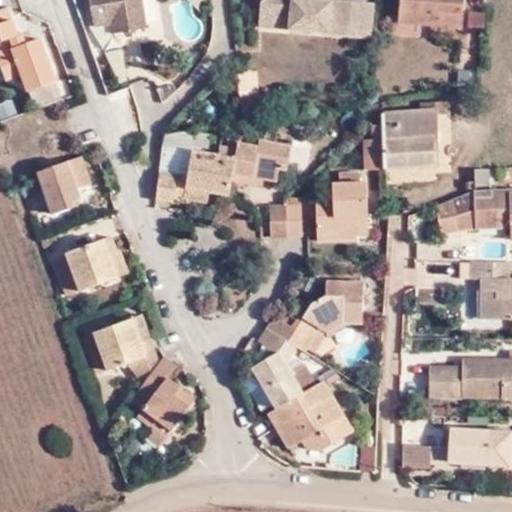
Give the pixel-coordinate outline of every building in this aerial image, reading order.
[(93,0),(96,23),(115,21),(116,32),(146,27),(148,27),(143,0),(93,0)] [(291,31),(329,34),(329,36),(349,37),(351,14),(352,6),(332,4),(332,3),(294,0),(293,0),(260,0),(259,19),(292,22),(291,31)] [(401,0),(399,22),(462,27),(464,0),(401,0)] [(464,27),(483,28),(484,11),(465,10),(464,27)] [(12,41),(21,38),(12,11),(0,15),(0,45),(11,42),(12,41)] [(292,22),(259,19),(259,29),(291,31),(292,22)] [(115,21),(96,23),(91,24),(105,46),(116,32),(115,21)] [(12,41),(16,50),(30,45),(26,35),(21,38),(12,41)] [(30,45),(16,50),(14,51),(0,55),(0,56),(10,83),(24,78),(30,94),(59,83),(44,40),(30,45)] [(259,94),(241,95),(243,121),(261,119),(259,94)] [(390,144),(390,168),(443,167),(442,122),(444,120),(451,120),(453,115),(451,107),(430,106),(430,115),(390,116),(390,127),(390,144)] [(377,144),(390,144),(390,127),(378,127),(377,144)] [(164,176),(190,181),(194,157),(198,133),(170,138),(164,176)] [(237,156),(240,141),(225,138),(222,153),(237,156)] [(240,141),(237,156),(232,184),(252,187),(255,180),(267,182),(278,185),(283,172),(289,173),(294,151),(240,141)] [(390,168),(390,144),(377,144),(371,144),(371,173),(390,173),(390,168)] [(211,151),(209,160),(221,162),(222,153),(211,151)] [(232,184),(237,156),(222,153),(221,162),(209,160),(194,157),(188,194),(208,198),(229,201),(232,184)] [(85,160),(41,175),(56,220),(76,213),(73,204),(79,203),(86,201),(83,190),(94,187),(85,160)] [(496,190),(497,170),(479,170),(479,190),(496,190)] [(188,194),(190,181),(164,176),(162,185),(160,204),(178,208),(179,203),(187,204),(188,194)] [(264,190),(267,182),(255,180),(252,187),(264,190)] [(333,218),(320,218),(320,243),(359,244),(359,240),(359,220),(372,221),(372,186),(336,187),(336,206),(333,205),(333,218)] [(479,190),(476,191),(477,229),(511,229),(511,241),(511,240),(511,189),(496,190),(479,190)] [(208,198),(188,194),(187,204),(207,207),(208,198)] [(461,231),(458,198),(439,205),(443,234),(461,231)] [(290,200),(290,209),(303,210),(303,201),(290,200)] [(82,211),(79,203),(73,204),(76,213),(82,211)] [(320,205),(320,218),(333,218),(333,205),(320,205)] [(272,240),(288,238),(290,209),(273,209),(272,228),(272,240)] [(303,210),(290,209),(288,238),(302,238),(303,210)] [(359,220),(359,240),(372,240),(372,221),(359,220)] [(113,260),(122,257),(116,240),(71,255),(84,295),(121,283),(113,260)] [(84,295),(71,255),(56,260),(69,300),(84,295)] [(130,279),(122,257),(113,260),(121,283),(130,279)] [(473,283),(473,266),(463,267),(463,283),(473,283)] [(473,283),(482,284),(482,323),(511,322),(511,281),(502,282),(502,267),(473,266),(473,283)] [(511,267),(502,267),(502,282),(511,281),(511,267)] [(276,319),(268,334),(296,349),(307,355),(310,351),(323,330),(330,334),(347,323),(363,324),(364,284),(328,283),(325,295),(313,301),(304,317),(302,316),(294,327),(283,322),(276,319)] [(290,311),(283,322),(294,327),(302,316),(290,311)] [(146,320),(136,324),(145,347),(154,344),(146,320)] [(145,347),(136,324),(98,336),(106,355),(112,375),(117,374),(128,370),(129,369),(141,366),(159,359),(154,344),(145,347)] [(317,355),(330,334),(323,330),(310,351),(317,355)] [(296,349),(268,334),(261,347),(278,357),(261,367),(254,371),(266,392),(278,412),(304,396),(285,368),(293,355),(296,349)] [(278,357),(261,347),(255,358),(261,367),(278,357)] [(291,376),(304,367),(293,355),(285,368),(291,376)] [(139,376),(149,390),(163,371),(159,359),(141,366),(139,375),(139,376)] [(433,371),(433,401),(511,401),(511,363),(466,363),(466,372),(433,371)] [(119,377),(139,375),(141,366),(129,369),(128,370),(117,374),(119,377)] [(149,390),(135,405),(147,415),(141,423),(157,436),(159,433),(164,427),(177,437),(200,409),(190,399),(184,406),(171,394),(176,388),(184,378),(167,366),(163,371),(149,390)] [(304,367),(291,376),(304,396),(319,387),(306,366),(304,367)] [(304,396),(278,412),(272,415),(292,450),(305,441),(310,450),(322,453),(354,433),(326,383),(319,387),(304,396)] [(184,406),(190,399),(176,388),(171,394),(184,406)] [(410,437),(446,437),(445,415),(410,416),(410,437)] [(172,443),(177,437),(164,427),(159,433),(172,443)] [(511,435),(456,432),(453,466),(511,468),(511,435)] [(159,433),(151,443),(164,453),(172,443),(159,433)] [(359,471),(377,470),(376,444),(359,444),(359,471)] [(404,469),(432,470),(433,450),(406,448),(404,469)]
